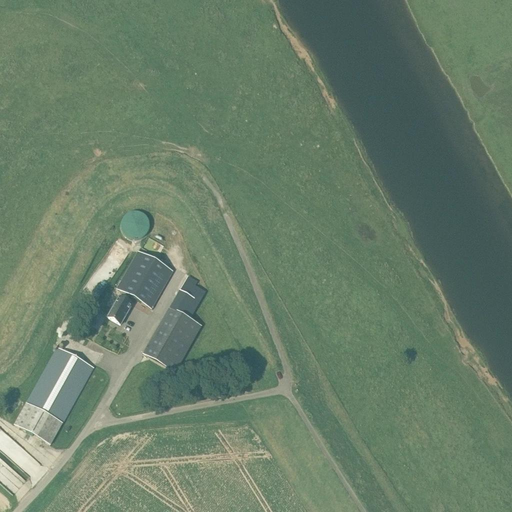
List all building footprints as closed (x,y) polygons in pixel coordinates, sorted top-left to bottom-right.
[(147,225),(147,224),(147,220),(145,218),(144,216),(142,214),(140,213),(136,212),(134,212),(131,213),(129,214),(127,215),(125,218),(124,219),(124,222),(123,224),(124,228),(125,231),(127,233),(129,234),(131,235),(133,236),(135,236),(137,236),(140,235),(143,233),(145,231),(146,229),(147,227),(147,225)] [(172,273),(137,254),(117,290),(123,294),(120,299),(119,299),(108,319),(120,326),(131,306),(126,303),(129,297),(151,310),(172,273)] [(204,294),(184,283),(143,356),(175,374),(200,329),(189,322),(204,294)] [(93,325),(101,311),(93,307),(85,321),(93,325)] [(93,369),(58,350),(14,427),(49,446),(93,369)] [(14,443),(0,430),(0,447),(5,452),(14,443)]
